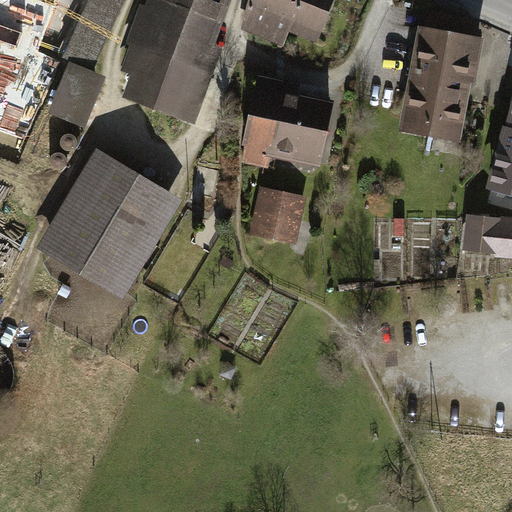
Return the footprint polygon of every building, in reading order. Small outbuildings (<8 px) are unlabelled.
[(94,0),(68,60),(76,64),(102,75),(134,0),(94,0)] [(240,0),(152,0),(151,4),(134,49),(125,74),(136,78),(130,96),(202,122),(229,50),(222,48),(240,0)] [(260,0),(246,34),(289,51),(296,34),(329,47),(347,0),(260,0)] [(478,23),(426,13),(405,131),(457,140),(478,23)] [(76,64),(55,111),(96,128),(117,82),(102,75),(76,64)] [(309,88),(262,77),(241,161),(279,170),(281,160),(326,171),(343,102),(308,94),(309,88)] [(192,201),(103,150),(46,248),(134,299),(192,201)] [(312,199),(266,189),(256,237),(303,247),(312,199)] [(466,247),(493,249),(492,259),(511,259),(511,221),(467,219),(466,247)]
